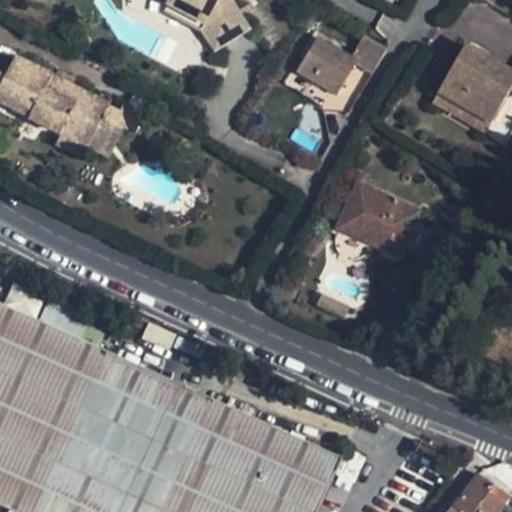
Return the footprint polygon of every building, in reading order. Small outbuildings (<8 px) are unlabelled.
[(216,39),(223,49),(251,30),(230,0),(168,0),(166,5),(198,22),(209,13),(214,14),(225,32),(216,39)] [(216,54),(223,49),(216,39),(225,32),(214,14),(209,13),(198,22),(166,5),(163,10),(201,31),(216,54)] [(314,7),(304,24),(376,68),(389,46),(314,7)] [(356,62),(319,40),(299,72),(335,95),(356,62)] [(511,88),(511,72),(468,46),(439,94),(491,125),(510,92),(511,88)] [(103,119),(110,105),(16,57),(4,78),(0,75),(0,105),(62,136),(88,150),(103,119)] [(491,125),(439,94),(432,105),(484,136),(491,125)] [(347,111),(333,102),(317,129),(331,138),(347,111)] [(139,120),(110,105),(103,119),(124,129),(132,133),(139,120)] [(124,129),(103,119),(88,150),(108,160),(124,129)] [(88,150),(62,136),(56,146),(83,159),(88,150)] [(427,180),(434,169),(417,159),(410,170),(427,180)] [(418,212),(358,184),(338,230),(397,258),(418,212)] [(118,305),(100,297),(91,317),(109,326),(118,305)] [(317,511),(340,461),(261,425),(0,306),(0,507),(10,511),(317,511)] [(488,495),(493,488),(477,477),(450,511),(501,511),(504,508),(488,495)]
